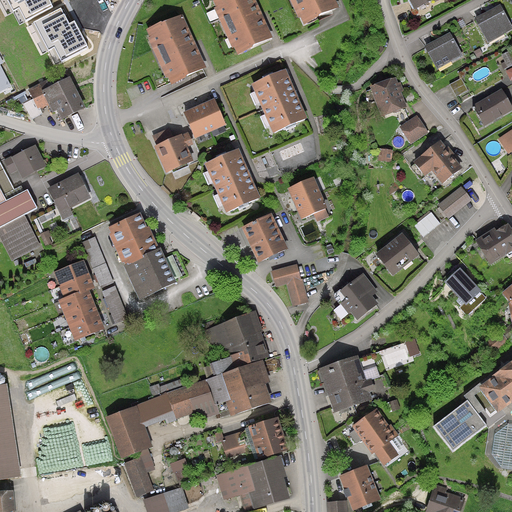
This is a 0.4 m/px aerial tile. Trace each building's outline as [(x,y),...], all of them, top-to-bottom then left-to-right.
[(8,0),(14,9),(20,6),(26,19),(51,6),(48,0),(8,0)] [(269,37),(252,0),(218,0),(215,1),(237,51),(269,37)] [(336,7),(332,0),(294,0),(304,22),(336,7)] [(431,0),(409,0),(408,0),(413,9),(431,0)] [(511,27),(500,7),(476,20),(491,45),(506,37),(503,32),(511,27)] [(62,59),(86,46),(73,22),(68,24),(60,9),(35,22),(48,49),(55,45),(62,59)] [(203,68),(180,18),(150,31),(172,82),(203,68)] [(461,55),(450,34),(426,47),(437,68),(461,55)] [(3,63),(0,56),(0,91),(11,86),(0,64),(3,63)] [(305,118),(285,72),(253,86),(274,131),(305,118)] [(468,90),(461,78),(450,85),(456,97),(468,90)] [(83,108),(68,80),(47,91),(62,119),(83,108)] [(403,106),(395,81),(374,88),(383,114),(403,106)] [(511,108),(502,92),(482,103),(473,109),(474,110),(475,110),(480,119),(484,125),(506,112),(511,108)] [(223,125),(213,102),(186,114),(196,136),(223,125)] [(426,132),(417,117),(401,126),(411,142),(426,132)] [(511,131),(500,140),(509,152),(511,150),(511,131)] [(190,161),(180,138),(156,148),(166,171),(190,161)] [(47,166),(36,144),(11,157),(18,170),(23,179),(47,166)] [(461,169),(442,144),(416,163),(425,175),(433,169),(443,182),(461,169)] [(257,198),(237,152),(207,165),(227,211),(257,198)] [(18,170),(11,157),(11,156),(3,160),(11,174),(18,170)] [(0,161),(0,187),(6,200),(17,194),(0,161)] [(91,197),(78,172),(47,188),(60,213),(70,208),(91,197)] [(324,208),(313,181),(290,191),(302,218),(324,208)] [(6,200),(0,187),(0,237),(12,260),(40,246),(24,215),(37,208),(28,189),(17,194),(6,200)] [(469,200),(460,190),(440,206),(449,216),(469,200)] [(74,214),(70,208),(60,213),(63,220),(74,214)] [(147,227),(140,212),(107,227),(110,232),(108,233),(122,263),(124,262),(125,265),(124,265),(139,299),(177,282),(161,247),(159,248),(149,226),(147,227)] [(288,248),(272,213),(241,227),(258,262),(288,248)] [(439,223),(431,213),(415,225),(423,235),(439,223)] [(511,250),(511,228),(508,223),(496,230),(494,227),(475,240),(490,264),(511,250)] [(49,230),(40,234),(45,246),(52,243),(49,237),(51,236),(49,230)] [(114,283),(95,237),(82,242),(101,289),(114,283)] [(417,255),(402,237),(378,255),(394,274),(417,255)] [(95,288),(84,259),(54,271),(64,297),(58,300),(74,340),(104,328),(89,290),(95,288)] [(296,265),(273,271),(276,285),(287,282),(293,305),(307,301),(302,280),(300,280),(296,265)] [(482,290),(460,267),(444,282),(464,303),(466,305),(480,292),(482,290)] [(357,318),(376,303),(370,295),(376,291),(363,274),(335,295),(348,312),(351,310),(357,318)] [(511,283),(502,292),(510,302),(508,303),(511,323),(511,283)] [(115,286),(102,291),(115,324),(128,319),(115,286)] [(486,298),(480,292),(466,305),(464,303),(459,307),(467,315),(486,298)] [(270,356),(256,310),(205,330),(209,344),(215,346),(227,344),(231,356),(235,367),(270,356)] [(511,334),(511,323),(502,332),(507,339),(511,334)] [(494,352),(509,341),(507,339),(502,332),(501,331),(487,342),(494,352)] [(405,342),(410,357),(420,353),(415,338),(405,342)] [(359,358),(358,355),(319,368),(334,412),(373,399),(370,392),(376,390),(372,380),(380,377),(372,353),(359,358)] [(203,367),(207,377),(235,367),(231,356),(209,363),(210,366),(203,367)] [(271,382),(263,360),(185,386),(153,398),(105,417),(121,458),(142,451),(148,448),(153,447),(146,427),(166,419),(167,423),(177,421),(176,419),(194,413),(196,420),(220,414),(217,404),(226,401),(231,416),(272,402),(266,384),(271,382)] [(511,402),(511,361),(492,376),(478,386),(481,390),(497,413),(511,402)] [(478,386),(492,376),(491,374),(463,396),(467,401),(468,400),(478,414),(485,409),(475,395),(481,390),(478,386)] [(159,384),(150,387),(153,398),(185,386),(182,379),(160,387),(159,384)] [(7,384),(0,384),(0,478),(21,475),(7,384)] [(397,399),(389,402),(392,412),(400,409),(397,399)] [(478,414),(468,400),(467,401),(435,425),(454,450),(487,425),(478,414)] [(389,425),(377,408),(352,426),(355,430),(349,434),(356,443),(361,440),(372,455),(374,453),(384,466),(399,455),(397,452),(389,441),(395,437),(398,435),(391,424),(389,425)] [(289,450),(278,417),(248,426),(249,427),(258,458),(258,459),(289,450)] [(511,468),(511,424),(508,424),(495,434),(492,454),(501,467),(511,468)] [(258,458),(249,427),(245,428),(254,459),(258,458)] [(248,451),(242,431),(220,438),(227,458),(248,451)] [(403,448),(395,437),(389,441),(397,452),(403,448)] [(176,455),(177,454),(178,452),(178,451),(178,450),(177,448),(176,447),(175,447),(174,447),(173,447),(171,448),(170,449),(170,450),(170,452),(170,453),(171,454),(172,455),(174,455),(175,455),(176,455)] [(141,456),(147,472),(155,469),(148,448),(142,451),(141,456)] [(245,511),(290,498),(284,478),(287,477),(281,455),(216,475),(223,500),(240,495),(245,511)] [(141,456),(124,463),(137,497),(154,490),(147,472),(141,456)] [(185,458),(170,464),(174,473),(175,473),(180,485),(193,480),(185,458)] [(381,499),(367,465),(339,476),(344,489),(343,490),(346,497),(347,497),(353,511),(381,499)] [(461,511),(465,498),(446,492),(447,488),(435,484),(425,511),(461,511)] [(176,511),(189,508),(182,487),(143,499),(147,511),(176,511)] [(15,511),(13,490),(0,491),(0,511),(15,511)] [(346,511),(346,500),(328,502),(328,506),(329,510),(328,511),(346,511)] [(109,510),(110,509),(110,508),(111,507),(110,505),(110,504),(109,503),(108,502),(106,502),(105,502),(104,503),(103,504),(102,506),(102,507),(102,509),(103,510),(105,511),(106,511),(108,511),(109,510)]
